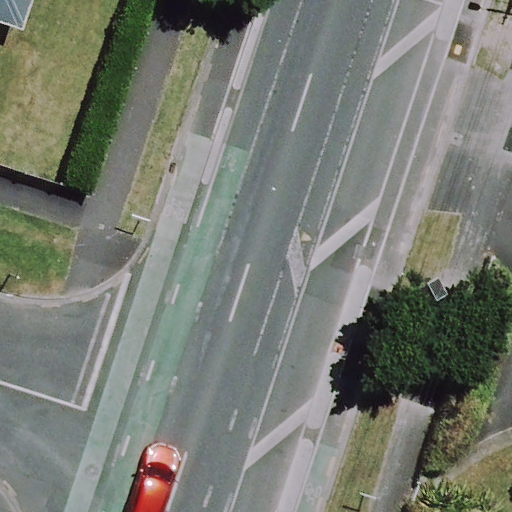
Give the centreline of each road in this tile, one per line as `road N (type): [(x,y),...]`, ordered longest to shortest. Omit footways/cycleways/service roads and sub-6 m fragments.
road 1 (secondary): [(356,0),(208,447)]
road 2 (residential): [(208,447),(0,380)]
